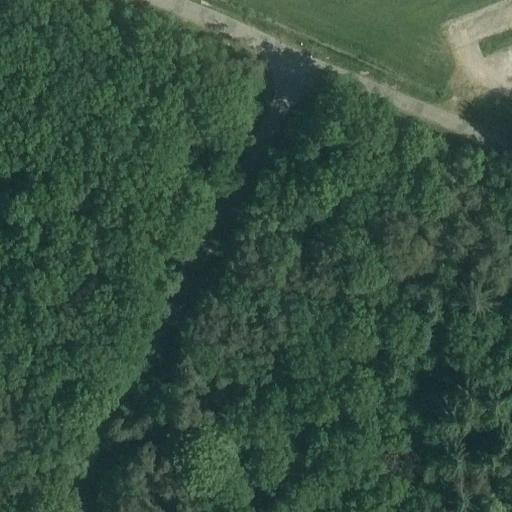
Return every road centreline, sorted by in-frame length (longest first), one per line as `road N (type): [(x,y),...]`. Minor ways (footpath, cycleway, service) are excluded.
road 1 (unclassified): [(65,511),(280,103),(296,56)]
road 2 (unclassified): [(511,143),(296,56)]
road 3 (unclassified): [(296,56),(164,0)]
